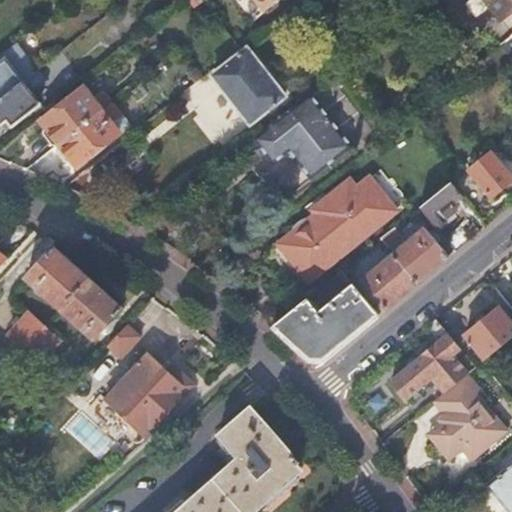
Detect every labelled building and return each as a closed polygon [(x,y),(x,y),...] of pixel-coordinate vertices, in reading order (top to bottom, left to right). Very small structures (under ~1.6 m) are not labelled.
[(254,0),(263,12),(278,0),(254,0)] [(511,0),(486,0),(501,19),(511,9),(511,0)] [(17,43),(0,55),(0,97),(22,80),(38,69),(17,43)] [(286,97),(248,48),(213,75),(222,86),(221,88),(236,108),(238,106),(251,123),(286,97)] [(38,69),(22,80),(32,93),(47,81),(38,69)] [(190,75),(175,87),(181,94),(196,82),(190,75)] [(0,97),(0,123),(5,119),(11,126),(40,103),(32,93),(22,80),(0,97)] [(84,87),(57,108),(49,114),(42,121),(46,127),(44,135),(49,140),(56,140),(59,143),(98,112),(101,110),(108,105),(111,102),(102,92),(93,98),(84,87)] [(287,152),(310,179),(352,145),(310,93),(259,133),(252,138),(272,163),(287,152)] [(52,101),(44,108),(49,114),(57,108),(52,101)] [(101,110),(98,112),(104,120),(107,117),(114,112),(108,105),(101,110)] [(98,112),(59,143),(62,146),(58,153),(64,160),(71,159),(76,166),(119,132),(107,117),(104,120),(98,112)] [(469,168),(492,196),(511,179),(511,176),(491,150),(469,168)] [(249,159),(200,196),(214,213),(219,208),(236,230),(272,202),(255,179),(261,174),(249,159)] [(311,279),(396,210),(369,177),(356,189),(350,182),(329,198),(329,205),(281,242),(311,279)] [(451,182),(420,206),(435,224),(455,209),(451,204),(462,195),(451,182)] [(394,228),(382,237),(389,246),(401,237),(394,228)] [(395,253),(418,282),(449,257),(429,231),(425,228),(395,253)] [(30,279),(62,308),(89,278),(57,250),(30,279)] [(363,279),(387,308),(418,282),(395,253),(363,279)] [(337,274),(347,286),(353,282),(342,269),(337,274)] [(62,308),(95,338),(123,309),(89,278),(62,308)] [(347,286),(319,309),(308,297),(274,324),(309,359),(325,359),(380,314),(353,282),(347,286)] [(511,321),(499,306),(465,334),(486,359),(511,337),(511,334),(508,329),(511,325),(511,321)] [(32,312),(0,345),(0,349),(13,362),(17,358),(46,326),(32,312)] [(462,348),(438,319),(430,326),(442,341),(393,381),(408,398),(433,377),(446,392),(468,374),(469,373),(454,355),(462,348)] [(61,341),(46,326),(17,358),(21,361),(30,352),(41,363),(61,341)] [(129,326),(109,347),(122,360),(142,338),(129,326)] [(148,354),(105,399),(123,417),(114,426),(136,446),(193,387),(180,373),(174,378),(148,354)] [(446,414),(441,419),(443,422),(447,427),(434,439),(449,459),(466,445),(476,457),(507,431),(475,391),(479,387),(468,374),(446,392),(437,399),(435,401),(446,414)] [(239,458),(177,511),(254,511),(301,471),(296,465),(299,463),(251,409),(219,436),(239,458)] [(98,456),(112,439),(82,415),(68,431),(98,456)] [(511,511),(511,463),(488,484),(509,511),(511,511)]
